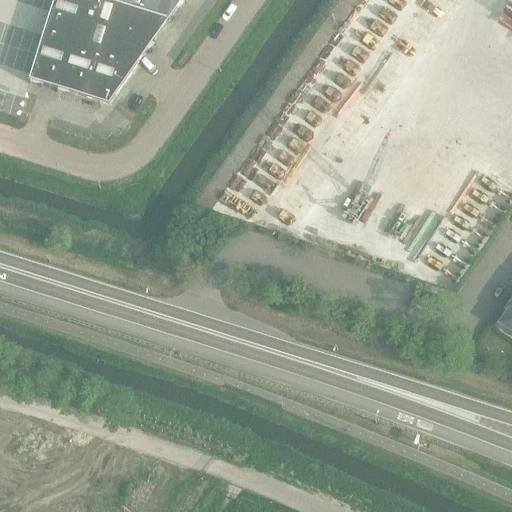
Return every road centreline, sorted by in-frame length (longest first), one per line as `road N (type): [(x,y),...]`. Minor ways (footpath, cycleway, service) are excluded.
road 1 (primary): [(0,267),(356,378)]
road 2 (unclassified): [(0,142),(91,171),(135,160),(247,0)]
road 3 (primary): [(356,378),(414,415),(511,454)]
road 4 (primary): [(511,419),(426,390),(356,378)]
